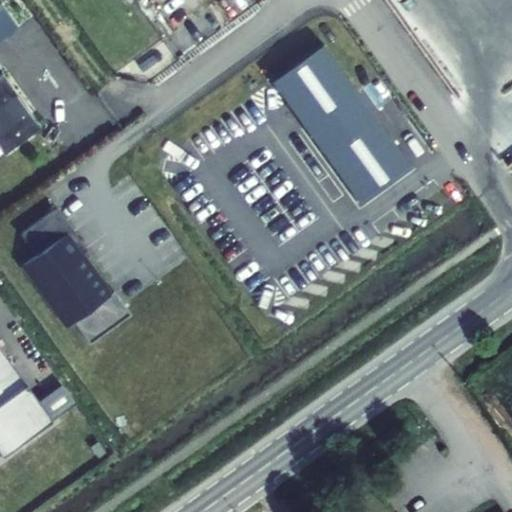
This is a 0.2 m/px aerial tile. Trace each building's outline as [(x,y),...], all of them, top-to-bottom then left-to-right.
[(0,42),(19,28),(0,2),(0,42)] [(323,44),(272,81),(360,204),(412,166),(323,44)] [(0,148),(3,153),(41,126),(2,73),(0,74),(0,148)] [(22,266),(66,327),(111,294),(82,254),(87,251),(56,208),(20,234),(36,255),(22,266)] [(0,347),(0,451),(3,456),(53,420),(0,347)]
